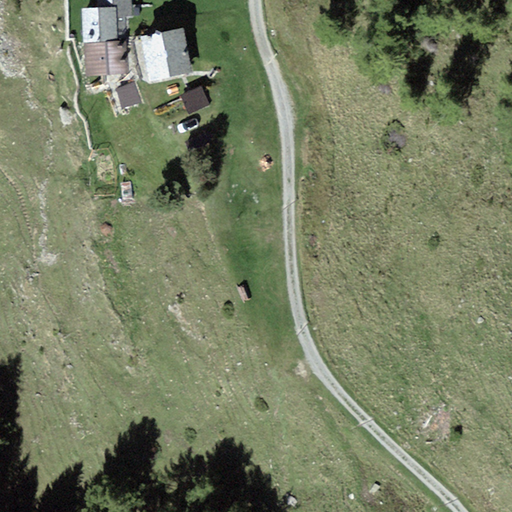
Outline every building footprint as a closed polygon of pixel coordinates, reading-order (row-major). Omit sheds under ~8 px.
[(108,0),(109,7),(84,9),(86,43),(129,40),(127,18),(134,18),(133,0),(108,0)] [(183,29),(142,36),(150,81),(193,73),(183,29)] [(86,43),(88,77),(128,73),(127,60),(130,60),(129,40),(86,43)] [(122,109),(142,103),(135,83),(117,89),(122,109)] [(202,88),(181,95),(188,114),(209,106),(202,88)]
